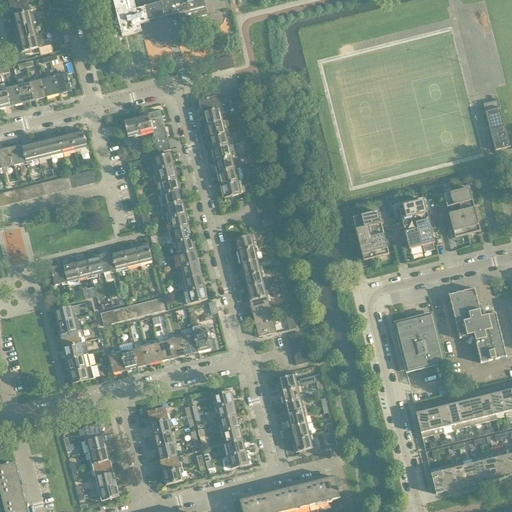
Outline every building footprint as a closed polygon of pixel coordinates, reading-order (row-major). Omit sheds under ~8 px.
[(27,0),(26,0),(10,4),(13,16),(31,12),(27,0)] [(160,0),(161,0),(162,3),(161,3),(145,7),(145,8),(136,10),(133,0),(112,0),(122,37),(142,32),(140,25),(149,23),(185,14),(187,21),(207,16),(203,0),(160,0)] [(31,12),(13,16),(16,29),(34,24),(36,24),(33,11),(31,12)] [(34,24),(16,29),(19,41),(37,36),(34,24)] [(37,36),(19,41),(22,53),(40,49),(37,36)] [(231,56),(226,58),(229,70),(235,68),(231,56)] [(226,58),(220,59),(223,71),(229,70),(226,58)] [(220,59),(214,61),(217,73),(223,71),(220,59)] [(214,61),(207,62),(211,74),(217,73),(214,61)] [(211,74),(207,62),(201,64),(204,76),(211,74)] [(67,74),(54,78),(58,96),(71,92),(67,74)] [(54,78),(42,81),(46,99),(58,96),(54,78)] [(42,81),(30,84),(35,102),(46,99),(42,81)] [(30,84),(18,87),(22,105),(35,102),(30,84)] [(18,87),(6,90),(10,108),(22,105),(18,87)] [(6,90),(0,91),(0,110),(10,108),(6,90)] [(217,97),(199,101),(202,113),(220,109),(217,97)] [(510,148),(508,138),(506,132),(499,101),(495,102),(483,105),(495,152),(510,148)] [(220,109),(202,113),(205,125),(223,121),(220,109)] [(160,111),(148,114),(153,132),(154,136),(166,133),(160,111)] [(148,114),(136,117),(141,135),(153,132),(148,114)] [(120,131),(126,130),(128,138),(141,135),(136,117),(118,122),(120,131)] [(223,121),(205,125),(208,138),(226,133),(223,121)] [(83,131),(71,134),(75,151),(87,148),(83,131)] [(166,133),(154,136),(155,143),(168,140),(166,133)] [(226,133),(208,138),(212,150),(229,146),(226,133)] [(71,134),(59,137),(63,154),(75,151),(71,134)] [(59,137),(47,140),(51,157),(63,154),(59,137)] [(47,140),(35,143),(39,160),(51,157),(47,140)] [(35,143),(23,146),(27,164),(39,160),(35,143)] [(168,143),(156,146),(158,153),(170,150),(168,143)] [(23,146),(10,149),(15,167),(27,164),(23,146)] [(229,146),(212,150),(215,162),(232,157),(229,146)] [(10,149),(0,151),(0,159),(2,170),(15,167),(10,149)] [(171,154),(153,159),(157,171),(174,167),(171,154)] [(235,170),(232,157),(215,162),(218,174),(235,170)] [(174,167),(157,171),(160,183),(178,179),(174,167)] [(240,168),(235,170),(218,174),(221,186),(238,182),(243,180),(240,168)] [(93,171),(87,173),(90,184),(96,183),(93,171)] [(87,173),(81,174),(84,186),(90,184),(87,173)] [(81,174),(75,176),(78,187),(84,186),(81,174)] [(69,177),(70,183),(72,189),(78,187),(75,176),(69,177)] [(178,179),(160,183),(163,195),(181,191),(178,179)] [(242,195),(238,182),(221,186),(224,199),(242,195)] [(43,184),(37,185),(40,197),(46,196),(44,189),(43,184)] [(37,185),(31,187),(34,199),(40,197),(37,185)] [(31,187),(25,188),(28,200),(34,199),(31,187)] [(25,188),(19,190),(22,202),(28,200),(25,188)] [(475,209),(470,189),(444,196),(449,216),(462,212),(475,209)] [(19,190),(14,191),(16,203),(22,202),(19,190)] [(14,191),(8,193),(11,205),(16,203),(14,191)] [(181,191),(163,195),(166,208),(184,203),(181,191)] [(8,193),(2,194),(5,206),(11,205),(8,193)] [(254,198),(256,204),(268,201),(266,194),(254,198)] [(268,201),(256,204),(257,209),(269,206),(268,201)] [(429,221),(424,201),(398,207),(404,227),(416,224),(429,221)] [(184,203),(166,208),(169,219),(187,215),(184,203)] [(269,206),(257,209),(258,215),(270,212),(269,206)] [(477,219),(475,209),(462,212),(468,235),(480,232),(478,223),(479,223),(478,219),(477,219)] [(270,212),(258,215),(260,221),(272,218),(270,212)] [(378,212),(353,219),(358,239),(370,235),(383,232),(378,212)] [(468,235),(462,212),(449,216),(451,225),(450,225),(451,229),(452,229),(455,239),(468,235)] [(187,215),(169,219),(172,232),(190,228),(187,215)] [(274,225),(272,218),(260,221),(262,228),(274,225)] [(435,244),(432,233),(433,233),(432,229),(431,229),(429,221),(416,224),(422,247),(435,244)] [(422,247),(416,224),(404,227),(406,236),(404,236),(405,240),(407,239),(409,250),(422,247)] [(190,228),(172,232),(175,244),(193,240),(190,228)] [(386,241),(383,232),(370,235),(376,258),(389,255),(386,245),(388,244),(387,241),(386,241)] [(376,258),(370,235),(358,239),(359,245),(357,245),(357,246),(358,249),(360,249),(364,262),(376,258)] [(234,240),(237,253),(255,248),(252,236),(234,240)] [(193,240),(175,244),(178,256),(196,252),(193,240)] [(148,244),(136,247),(140,265),(153,262),(148,244)] [(136,247),(124,250),(128,268),(140,265),(136,247)] [(255,248),(237,253),(240,265),(258,260),(255,248)] [(124,250),(112,253),(116,271),(128,268),(124,250)] [(196,252),(178,256),(181,268),(199,264),(196,252)] [(112,253),(99,256),(104,274),(116,271),(112,253)] [(99,256),(87,259),(92,277),(104,274),(99,256)] [(87,259),(75,262),(80,280),(92,277),(87,259)] [(258,260),(240,265),(243,277),(261,273),(258,260)] [(75,262),(63,266),(67,283),(80,280),(75,262)] [(199,264),(181,268),(184,280),(202,276),(199,264)] [(55,286),(67,283),(63,266),(51,269),(55,286)] [(261,273),(243,277),(246,289),(264,285),(261,273)] [(202,276),(184,280),(187,293),(205,288),(202,276)] [(264,285),(246,289),(249,301),(267,297),(264,285)] [(205,288),(187,293),(190,305),(208,300),(205,288)] [(83,291),(85,299),(93,297),(91,289),(83,291)] [(507,357),(496,313),(487,316),(487,313),(483,311),(480,311),(475,289),(448,296),(459,340),(468,338),(468,341),(472,343),(475,342),(480,364),(507,357)] [(267,297),(249,301),(253,313),(270,309),(267,297)] [(54,311),(54,312),(57,324),(75,319),(72,307),(54,311)] [(270,309),(253,313),(256,326),(273,321),(270,309)] [(445,364),(432,314),(393,324),(406,374),(445,364)] [(75,319),(57,324),(60,336),(78,332),(75,319)] [(273,321),(256,326),(259,338),(276,333),(273,321)] [(193,332),(194,335),(198,353),(215,349),(212,339),(208,340),(206,329),(193,332)] [(78,332),(60,336),(63,348),(81,344),(78,332)] [(289,336),(290,342),(302,339),(301,333),(289,336)] [(194,335),(182,339),(186,356),(198,353),(194,335)] [(182,339),(170,342),(174,359),(186,356),(182,339)] [(302,339),(290,342),(292,348),(304,345),(302,339)] [(170,342),(158,345),(162,362),(174,359),(170,342)] [(84,356),(81,344),(63,348),(66,361),(84,356)] [(158,345),(145,348),(150,365),(162,362),(158,345)] [(304,345),(292,348),(293,354),(305,351),(304,345)] [(145,348),(133,351),(138,369),(150,365),(145,348)] [(133,351),(121,354),(125,372),(138,369),(133,351)] [(305,351),(293,354),(295,360),(307,357),(305,351)] [(121,354),(109,357),(113,375),(125,372),(121,354)] [(91,367),(88,355),(84,356),(66,361),(69,373),(91,367)] [(307,357),(295,360),(296,366),(308,363),(307,357)] [(94,379),(91,367),(69,373),(72,385),(94,379)] [(295,373),(277,377),(281,392),(298,388),(295,373)] [(298,388),(281,392),(284,405),(301,400),(298,388)] [(511,411),(511,395),(511,391),(500,393),(505,413),(511,411)] [(213,396),(216,409),(234,404),(231,392),(213,396)] [(505,413),(500,393),(490,396),(495,416),(505,413)] [(495,416),(490,396),(479,398),(484,419),(495,416)] [(484,419),(479,398),(469,401),(474,421),(484,419)] [(301,400),(284,405),(287,417),(305,413),(301,400)] [(474,421),(469,401),(458,403),(463,424),(474,421)] [(463,424),(458,403),(448,406),(453,426),(463,424)] [(234,404),(216,409),(219,421),(237,416),(234,404)] [(453,426),(448,406),(437,409),(442,429),(453,426)] [(147,413),(151,425),(168,420),(165,408),(147,413)] [(442,429),(437,409),(427,411),(432,432),(442,429)] [(432,432),(427,411),(416,414),(421,434),(432,432)] [(305,413),(287,417),(290,429),(308,425),(305,413)] [(237,416),(219,421),(222,433),(240,428),(237,416)] [(168,420),(151,425),(154,437),(171,433),(168,420)] [(83,429),(86,441),(104,437),(101,424),(83,429)] [(308,425),(290,429),(293,441),(311,437),(308,425)] [(240,428),(222,433),(225,445),(243,441),(240,428)] [(178,457),(175,445),(171,433),(154,437),(160,461),(178,457)] [(107,449),(104,437),(86,441),(89,453),(107,449)] [(311,437),(293,441),(296,453),(314,449),(311,437)] [(243,441),(225,445),(228,457),(246,452),(243,441)] [(107,449),(89,453),(92,465),(110,461),(107,449)] [(246,452),(228,457),(231,469),(249,465),(246,452)] [(178,457),(160,461),(163,473),(181,469),(178,457)] [(510,477),(505,457),(494,459),(499,479),(510,477)] [(499,479),(494,459),(484,462),(489,482),(499,479)] [(110,461),(92,465),(95,477),(113,473),(110,461)] [(489,482),(484,462),(473,464),(478,485),(489,482)] [(15,464),(10,465),(9,466),(9,464),(7,465),(7,466),(0,467),(0,490),(2,500),(10,498),(24,495),(16,464),(15,464)] [(478,485),(473,464),(463,467),(468,487),(478,485)] [(468,487),(463,467),(452,470),(457,490),(468,487)] [(181,469),(163,473),(166,486),(184,481),(181,469)] [(457,490),(452,470),(442,472),(447,492),(457,490)] [(447,492),(442,472),(431,475),(436,495),(447,492)] [(113,473),(95,477),(98,490),(116,485),(113,473)] [(339,493),(340,492),(340,490),(338,490),(335,478),(303,486),(309,507),(340,499),(339,493)] [(116,485),(98,490),(101,502),(119,498),(116,485)] [(289,511),(309,507),(303,486),(272,494),(276,511),(289,511)] [(276,511),(272,494),(240,502),(242,511),(276,511)] [(28,511),(24,495),(10,498),(2,500),(5,511),(28,511)]
